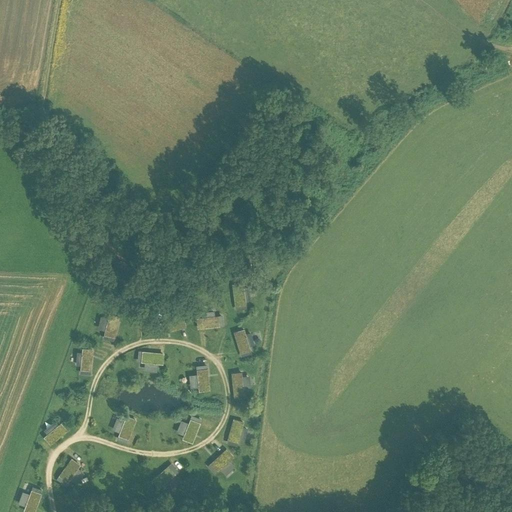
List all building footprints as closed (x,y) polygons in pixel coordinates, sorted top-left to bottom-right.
[(242,289),(242,283),(241,284),(233,285),(234,296),(236,308),(245,307),(244,303),(244,300),(245,300),(249,299),(247,289),(242,289)] [(186,327),(183,316),(178,318),(176,310),(163,313),(165,321),(158,323),(161,334),(186,327)] [(201,317),(196,318),(198,329),(223,326),(222,315),(215,316),(214,310),(201,312),(201,317)] [(114,341),(120,316),(109,314),(108,318),(100,316),(97,329),(105,331),(103,339),(114,341)] [(245,335),(243,330),(242,330),(239,331),(235,332),(236,336),(237,340),(240,350),(241,355),(245,354),(250,353),(248,347),(248,345),(251,344),(253,344),(252,343),(250,335),(250,334),(249,334),(245,335)] [(90,349),(82,348),(82,349),(82,352),(77,352),(76,365),(81,365),(80,374),(91,375),(93,354),(93,349),(90,349)] [(162,364),(164,353),(138,351),(137,362),(144,362),(143,371),(156,372),(157,364),(162,364)] [(199,391),(210,390),(207,364),(196,366),(197,374),(189,375),(190,388),(198,387),(199,391)] [(242,376),(241,372),(231,373),(233,396),(244,394),(243,389),(249,388),(247,376),(242,376)] [(127,443),(136,419),(126,415),(124,420),(116,418),(112,430),(119,433),(116,439),(127,443)] [(192,443),(202,419),(191,415),(188,423),(181,421),(176,433),(183,435),(182,440),(192,443)] [(244,422),(233,419),(226,443),(237,446),(239,440),(244,441),(247,428),(243,427),(244,422)] [(56,426),(53,422),(43,430),(47,434),(43,437),(50,445),(68,430),(61,422),(56,426)] [(215,474),(220,469),(229,460),(233,457),(226,449),(207,466),(215,474)] [(80,465),(71,458),(56,479),(65,485),(80,465)] [(171,463),(152,480),(159,488),(178,471),(171,463)] [(23,511),(24,511),(34,511),(43,490),(32,486),(29,494),(22,492),(18,504),(25,506),(23,511)]
